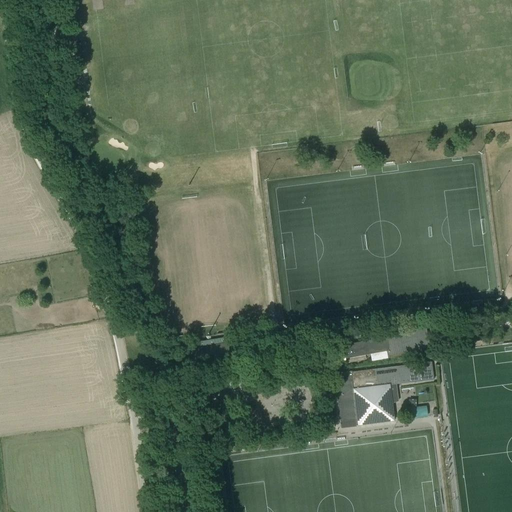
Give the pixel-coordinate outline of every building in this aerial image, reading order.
[(87,42),(76,42),(77,61),(87,61),(87,42)] [(123,205),(125,217),(135,216),(134,204),(123,205)] [(366,359),(365,355),(386,351),(387,359),(430,351),(426,329),(387,337),(343,345),(345,359),(349,358),(350,362),(366,359)] [(196,366),(230,361),(227,345),(193,351),(196,366)] [(398,401),(396,385),(434,380),(432,362),(352,372),(352,371),(334,374),(341,428),(356,426),(356,424),(358,424),(358,426),(394,421),(392,403),(398,401)] [(413,407),(414,417),(428,415),(427,406),(413,407)]
